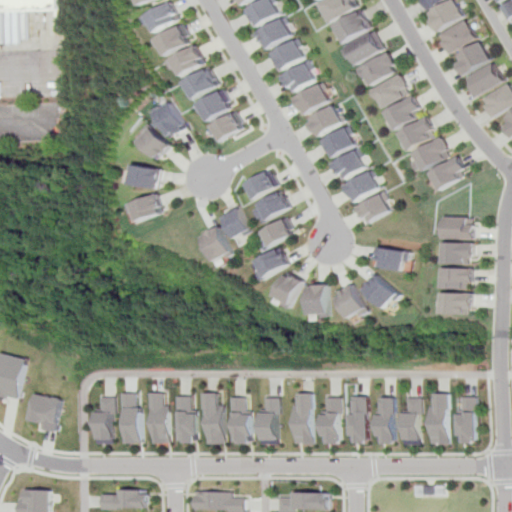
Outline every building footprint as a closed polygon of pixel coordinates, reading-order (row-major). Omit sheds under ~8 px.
[(0,0),(0,10),(65,9),(64,0),(0,0)] [(267,0),(249,11),(259,29),(285,14),(276,0),(267,0)] [(332,0),(324,5),(335,23),(362,7),(357,0),(332,0)] [(424,0),(430,10),(448,0),(424,0)] [(441,32),(468,17),(457,0),(455,0),(431,13),(441,32)] [(511,1),(502,7),(510,20),(511,18),(511,1)] [(154,16),(163,33),(187,19),(178,3),(154,16)] [(375,30),(365,12),(339,26),(349,44),(375,30)] [(270,50),(297,35),(287,18),(260,34),(270,50)] [(481,39),(470,21),(442,37),(453,55),(481,39)] [(161,41),(191,24),(197,35),(193,37),(198,44),(175,56),(169,47),(166,48),(161,41)] [(351,49),(362,66),(389,50),(378,32),(351,49)] [(310,57),(300,40),(274,55),(285,72),(310,57)] [(455,59),(466,77),(494,60),(483,42),(455,59)] [(176,60),(199,48),(197,45),(174,57),(176,60)] [(189,76),(213,63),(202,45),(175,61),(180,69),(184,67),(189,76)] [(364,68),(375,86),(400,72),(396,66),(399,64),(392,52),(364,68)] [(296,94),(323,77),(313,61),(286,78),(296,94)] [(469,80),(480,98),(507,82),(496,64),(469,80)] [(198,100),(226,84),(216,66),(190,82),(196,91),(193,93),(198,100)] [(378,90),(388,108),(412,94),(409,88),(412,86),(404,74),(378,90)] [(308,116),(335,101),(325,84),(299,99),(308,116)] [(484,102),(496,120),(511,109),(511,85),(511,84),(484,102)] [(200,106),(205,113),(208,112),(213,121),(236,108),(232,102),(235,101),(228,89),(200,106)] [(389,112),(400,130),(421,118),(417,112),(425,108),(417,95),(389,112)] [(161,112),(175,137),(191,128),(178,103),(161,112)] [(347,122),(338,106),(311,122),(321,138),(347,122)] [(215,126),(225,142),(249,128),(246,123),(248,122),(241,111),(215,126)] [(511,114),(503,120),(511,132),(511,114)] [(403,133),(413,151),(435,138),(432,133),(438,129),(430,116),(403,133)] [(143,141),(164,160),(177,146),(157,127),(143,141)] [(335,159),(361,144),(351,127),(325,142),(335,159)] [(428,171),(450,159),(446,153),(452,149),(445,137),(417,153),(421,159),(415,163),(420,171),(426,168),(428,171)] [(336,165),(345,181),(372,167),(363,150),(336,165)] [(434,174),(444,191),(472,175),(461,157),(434,174)] [(169,169),(139,163),(135,182),(164,189),(169,169)] [(259,200),(282,186),(272,171),(250,184),(259,200)] [(349,187),(358,203),(385,188),(376,172),(349,187)] [(259,206),(268,223),(296,208),(287,191),(259,206)] [(172,212),(165,194),(135,204),(141,222),(172,212)] [(397,210),(388,194),(361,209),(370,225),(397,210)] [(257,230),(244,206),(228,215),(241,239),(257,230)] [(479,216),(448,216),(448,238),(479,238),(479,216)] [(269,231),(278,246),(302,233),(293,218),(269,231)] [(209,235),(224,263),(242,254),(226,225),(209,235)] [(479,242),(446,242),(446,263),(479,263),(479,242)] [(407,271),(409,260),(413,261),(414,252),(382,247),(379,266),(407,271)] [(271,279),(298,265),(289,248),(262,261),(271,279)] [(446,288),(477,288),(477,268),(446,268),(446,288)] [(284,297),(301,306),(313,280),(296,272),(284,297)] [(406,296),(382,273),(368,287),(393,310),(406,296)] [(319,315),(331,314),(332,317),(339,317),(337,284),(318,285),(319,315)] [(358,321),(376,312),(361,284),(344,293),(358,321)] [(477,293),(445,293),(445,314),(477,314),(477,293)] [(11,351),(0,392),(0,396),(14,400),(15,395),(26,398),(37,358),(11,351)] [(43,392),(36,420),(49,424),(48,428),(62,432),(71,400),(43,392)] [(155,393),(155,409),(157,409),(157,443),(175,443),(174,406),(170,406),(170,392),(155,393)] [(127,393),(127,409),(131,409),(130,443),(148,444),(149,408),(143,408),(144,393),(127,393)] [(209,393),(208,409),(212,409),(211,444),(229,444),(230,405),(224,405),(224,393),(209,393)] [(316,393),(298,393),(298,443),(316,443),(316,393)] [(451,394),(433,394),(433,444),(451,444),(451,394)] [(353,443),(370,443),(370,395),(353,395),(353,443)] [(182,396),(182,413),(184,413),(184,440),(187,440),(187,443),(198,443),(198,440),(202,440),(202,410),(198,410),(198,396),(182,396)] [(106,397),(107,412),(102,412),(103,444),(119,444),(118,413),(121,413),(121,398),(106,397)] [(236,397),(236,414),(238,414),(238,443),(257,442),(256,411),(251,411),(251,397),(236,397)] [(265,411),(265,441),(282,441),(282,414),(285,414),(285,397),(271,397),(271,411),(265,411)] [(325,443),(344,443),(344,397),(325,397),(325,443)] [(379,443),(398,443),(398,397),(380,397),(379,443)] [(406,407),(406,444),(424,444),(424,397),(412,397),(412,407),(406,407)] [(479,397),(462,397),(462,443),(479,443),(479,397)] [(54,489),(53,511),(20,511),(21,500),(25,500),(25,494),(27,494),(28,489),(54,489)] [(105,495),(105,509),(121,510),(121,508),(150,509),(151,490),(122,489),(122,495),(105,495)] [(196,490),(195,509),(230,510),(230,511),(245,511),(246,498),(234,498),(234,491),(196,490)] [(279,496),(279,511),(296,511),(297,508),(330,509),(330,493),(295,493),(295,497),(279,496)]
